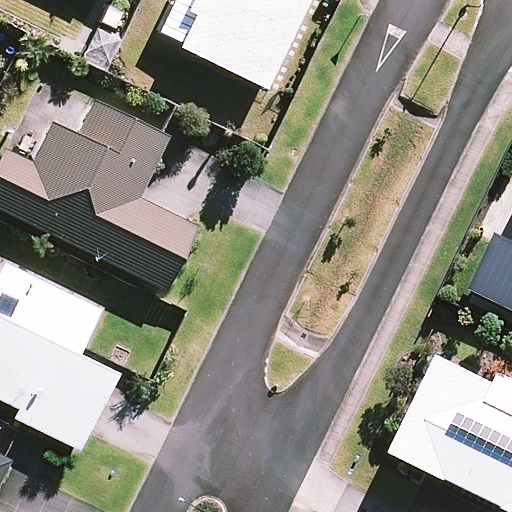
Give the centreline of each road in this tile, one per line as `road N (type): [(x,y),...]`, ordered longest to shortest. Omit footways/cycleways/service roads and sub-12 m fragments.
road 1 (residential): [(511,35),(289,472)]
road 2 (residential): [(208,424),(412,0)]
